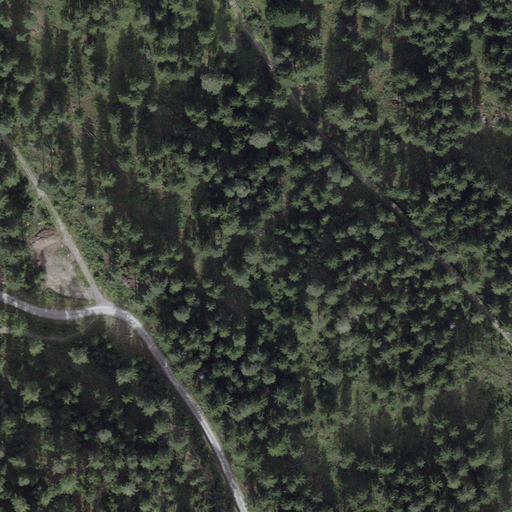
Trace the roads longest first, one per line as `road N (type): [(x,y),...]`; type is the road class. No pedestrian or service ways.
road 1 (track): [(230,0),(286,91),(511,341)]
road 2 (track): [(244,511),(213,441),(134,319),(104,310)]
road 3 (track): [(104,310),(37,187),(0,141)]
